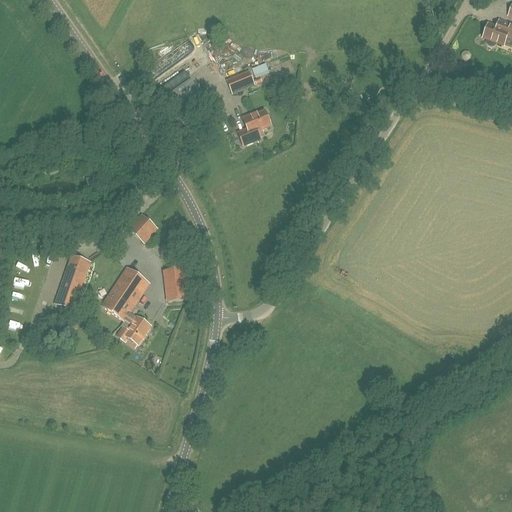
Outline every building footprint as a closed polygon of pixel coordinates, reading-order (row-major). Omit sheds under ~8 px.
[(511,26),(498,21),(496,28),(488,25),(483,39),(486,40),(485,43),(486,45),(487,46),(491,48),(493,48),(496,46),(496,44),(503,46),(506,38),(511,40),(511,26)] [(266,63),(253,69),(257,79),(270,73),(266,63)] [(238,77),(244,90),(255,85),(249,72),(238,77)] [(184,73),(154,93),(180,131),(210,110),(184,73)] [(243,119),(247,128),(247,130),(238,134),(243,147),(261,140),(258,132),(272,126),(265,112),(257,115),(256,113),(243,119)] [(144,244),(157,230),(142,216),(129,231),(144,244)] [(72,257),(55,305),(74,311),(91,264),(72,257)] [(165,271),(167,303),(192,301),(190,269),(165,271)] [(102,308),(124,322),(132,327),(128,332),(123,329),(119,335),(120,340),(122,341),(126,341),(127,339),(138,346),(150,327),(137,319),(136,320),(129,315),(149,285),(127,270),(102,308)]
